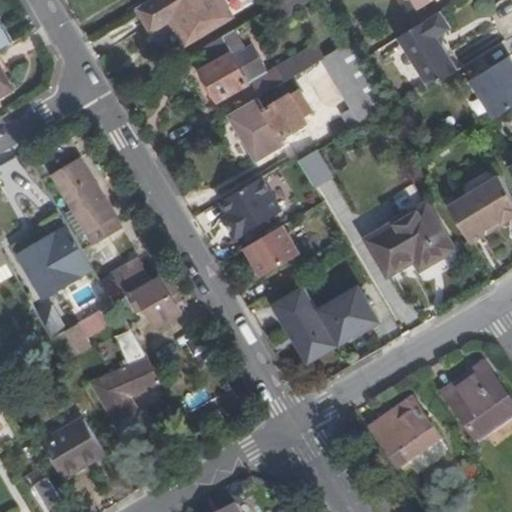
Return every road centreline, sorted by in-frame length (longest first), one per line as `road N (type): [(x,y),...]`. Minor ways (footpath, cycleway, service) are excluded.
road 1 (residential): [(293,421),(91,85)]
road 2 (residential): [(293,421),(499,305)]
road 3 (residential): [(154,511),(293,421)]
road 4 (unknown): [(428,345),(346,222)]
